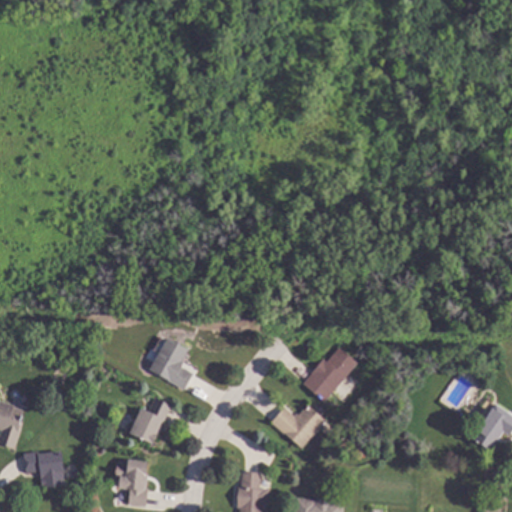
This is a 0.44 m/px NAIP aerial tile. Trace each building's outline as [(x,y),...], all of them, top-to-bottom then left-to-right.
[(189,350),(183,361),(185,362),(182,367),(195,374),(186,389),(150,370),(168,338),(189,350)] [(358,363),(325,402),(304,384),(325,359),(328,362),(340,348),(358,363)] [(173,406),(154,444),(130,432),(142,408),(149,412),(156,397),(173,406)] [(0,400),(15,405),(14,407),(23,410),(18,430),(21,431),(15,448),(0,443),(0,439),(2,431),(0,430),(0,400)] [(511,414),(511,433),(510,436),(505,432),(492,451),(473,438),(496,404),(511,414)] [(326,420),(303,448),(272,423),(285,408),(295,416),(297,413),(300,416),(308,405),(326,420)] [(68,485),(43,489),(41,472),(27,474),(24,454),(40,451),(40,454),(63,450),(68,485)] [(149,462),(147,474),(149,475),(148,488),(149,489),(147,507),(129,505),(131,488),(120,487),(120,480),(117,480),(119,462),(129,463),(129,460),(149,462)] [(262,474),(261,489),(270,489),(269,505),(264,504),(263,511),(240,511),(241,508),(238,508),(240,487),(242,487),(244,472),(262,474)] [(345,499),(344,511),(295,511),(297,498),(332,501),(333,498),(345,499)]
